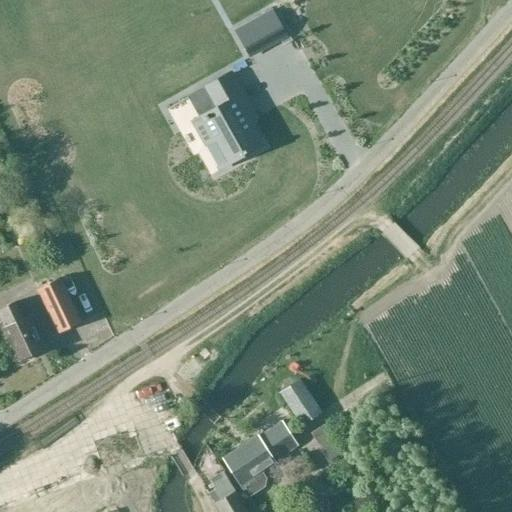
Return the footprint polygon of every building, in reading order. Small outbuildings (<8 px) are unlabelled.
[(274,14),(261,21),(273,43),(286,35),(274,14)] [(203,119),(194,124),(206,146),(215,141),(228,164),(260,146),(235,101),(244,96),(231,74),(209,86),(221,109),(207,116),(206,115),(202,117),(203,119)] [(81,323),(60,278),(37,289),(58,333),(81,323)] [(44,349),(36,332),(40,330),(32,315),(23,319),(15,302),(0,309),(0,318),(3,328),(2,329),(19,361),(44,349)] [(280,392),(302,426),(322,413),(300,379),(280,392)] [(258,436),(224,459),(244,490),(250,498),(266,488),(267,480),(261,472),(275,463),(274,461),(298,446),(283,422),(259,438),(258,436)] [(311,434),(323,450),(330,461),(345,451),(327,424),(311,434)] [(107,462),(87,472),(87,473),(100,499),(106,511),(108,511),(128,502),(132,511),(145,505),(133,482),(122,488),(109,463),(108,462),(107,462)] [(67,484),(66,484),(79,509),(73,511),(106,511),(100,499),(87,473),(67,484)] [(247,511),(235,492),(215,504),(219,511),(247,511)] [(54,511),(47,497),(31,506),(34,511),(54,511)]
